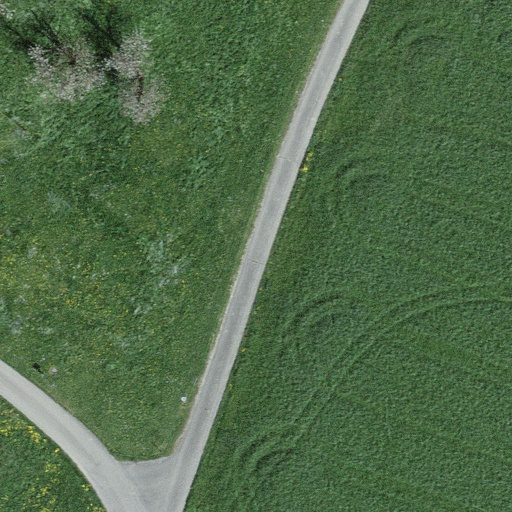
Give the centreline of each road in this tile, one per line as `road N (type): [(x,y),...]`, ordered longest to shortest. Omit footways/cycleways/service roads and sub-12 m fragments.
road 1 (track): [(166,511),(319,79),(355,0)]
road 2 (track): [(136,511),(102,466),(0,373)]
